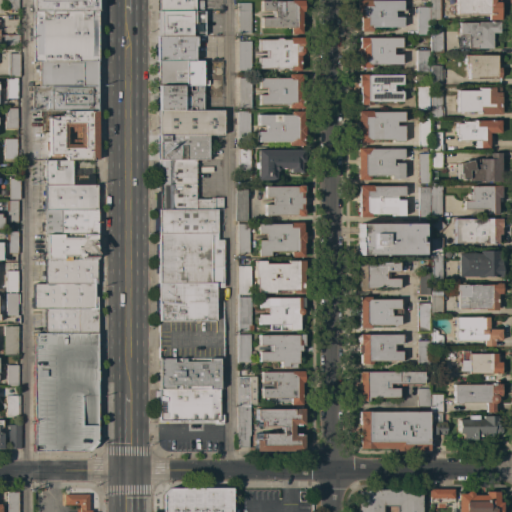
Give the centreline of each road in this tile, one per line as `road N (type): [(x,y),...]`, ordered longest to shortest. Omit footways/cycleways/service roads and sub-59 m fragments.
road 1 (residential): [(339,0),(336,511)]
road 2 (residential): [(511,468),(0,471)]
road 3 (primary): [(131,20),(131,391)]
